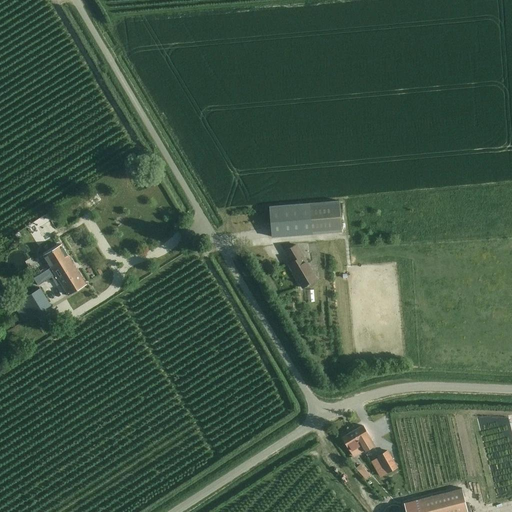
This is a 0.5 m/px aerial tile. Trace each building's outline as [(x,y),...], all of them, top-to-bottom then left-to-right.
[(97,201),(93,195),(86,199),(88,203),(90,202),(93,205),(96,203),(96,202),(97,201)] [(272,237),(312,234),(342,231),(339,201),(269,206),(272,237)] [(44,223),(41,230),(53,236),(56,229),(44,223)] [(39,285),(55,275),(68,295),(86,284),(61,245),(43,255),(51,268),(35,278),(39,285)] [(316,279),(302,256),(296,245),(285,251),(291,263),(288,264),(302,288),(316,279)] [(23,298),(13,304),(24,322),(33,316),(50,305),(40,288),(23,298)] [(362,425),(352,431),(363,450),(364,451),(374,445),(362,425)] [(353,456),(363,450),(352,431),(342,437),(353,456)] [(377,458),(372,461),(381,476),(386,473),(397,467),(387,450),(377,457),(377,458)] [(360,464),(355,468),(365,479),(370,475),(360,464)] [(413,500),(403,503),(405,511),(467,511),(462,488),(413,500)]
